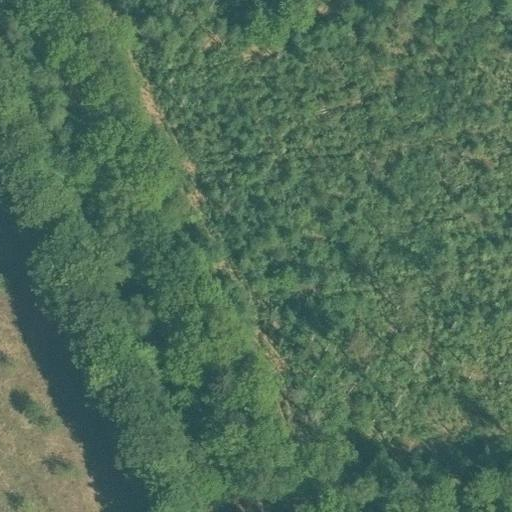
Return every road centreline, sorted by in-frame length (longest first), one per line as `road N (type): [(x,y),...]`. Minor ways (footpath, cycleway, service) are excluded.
road 1 (track): [(185,511),(51,188),(0,89)]
road 2 (track): [(185,511),(511,476)]
